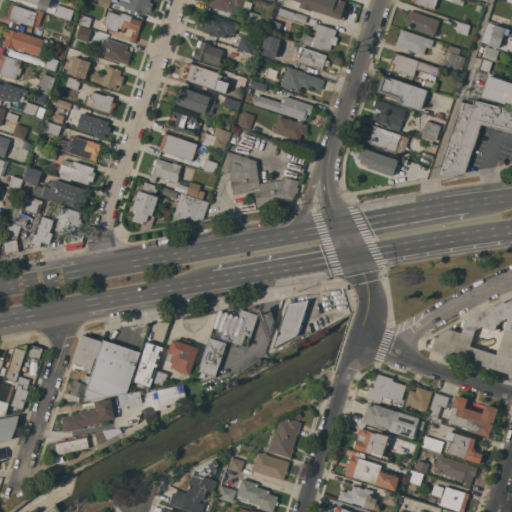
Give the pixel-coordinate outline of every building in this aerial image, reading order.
[(50,0),(46,11),(36,8),(37,6),(20,0),(50,0)] [(98,0),(110,0),(108,8),(97,5),(98,0)] [(149,0),(148,3),(152,4),(149,12),(145,11),(144,15),(122,8),(123,5),(118,3),(119,0),(149,0)] [(233,13),(225,11),(225,12),(210,7),(208,6),(209,0),(245,0),(245,1),(252,3),(249,10),(243,8),(242,10),(235,8),(233,13)] [(340,0),(345,2),(339,20),(311,10),(310,12),(298,7),(300,3),(291,0),(340,0)] [(436,0),(433,10),(414,4),(415,2),(410,1),(410,0),(436,0)] [(5,19),(10,4),(35,13),(36,10),(43,13),(38,28),(32,26),(32,27),(20,23),(19,25),(13,23),(13,22),(5,19)] [(73,10),(70,21),(53,16),(56,5),(73,10)] [(294,13),(307,17),(304,24),(297,21),(296,22),(295,22),(295,21),(294,20),(294,21),(291,20),(277,15),(279,8),(294,13)] [(262,16),(258,28),(245,23),(249,11),(262,16)] [(404,25),(405,24),(404,22),(405,18),(406,18),(409,11),(439,21),(434,35),(404,25)] [(107,12),(120,16),(121,13),(131,17),(131,18),(140,21),(141,20),(138,31),(134,43),(129,41),(130,36),(133,37),(135,31),(124,27),(123,31),(120,30),(120,29),(118,28),(116,32),(106,29),(107,26),(103,24),(107,12)] [(202,32),(200,31),(202,24),(201,24),(205,12),(213,15),(238,24),(234,35),(226,33),(224,38),(217,36),(217,37),(202,32)] [(81,15),(91,18),(88,28),(77,24),(81,15)] [(508,26),(497,22),(499,16),(510,20),(508,26)] [(486,45),(480,43),(487,20),(495,23),(494,25),(504,28),(504,27),(511,29),(511,54),(498,50),(494,61),(482,57),(486,45)] [(456,32),(459,22),(469,25),(466,35),(456,32)] [(336,30),(333,37),(337,38),(335,45),(331,44),(328,51),(322,48),(321,50),(302,43),(305,35),(313,38),(316,30),(311,29),(313,24),(315,25),(316,23),(336,30)] [(73,38),(77,25),(91,30),(87,42),(73,38)] [(43,40),(38,56),(13,48),(13,49),(3,46),(5,40),(4,40),(5,36),(3,36),(6,26),(7,27),(6,29),(17,32),(17,31),(43,40)] [(395,46),(401,29),(433,40),(430,49),(426,47),(423,56),(395,46)] [(240,37),(253,41),(250,53),(237,48),(240,37)] [(128,62),(127,65),(101,56),(102,52),(99,51),(103,39),(106,40),(107,39),(127,46),(133,48),(132,52),(133,52),(133,54),(131,54),(131,55),(130,54),(129,58),(130,59),(129,62),(128,62)] [(217,66),(208,63),(192,57),(192,56),(191,55),(193,51),(194,51),(197,40),(200,41),(210,44),(209,46),(222,50),(217,66)] [(265,42),(260,56),(257,55),(262,41),(265,42)] [(441,67),(446,53),(447,53),(449,46),(460,50),(458,56),(461,57),(461,56),(465,57),(459,73),(441,67)] [(326,56),(325,60),(329,61),(327,67),(323,66),(322,70),(291,60),(294,51),(300,53),(302,47),(326,56)] [(253,65),(249,64),(250,61),(241,59),(241,58),(240,57),(242,52),(243,52),(243,51),(253,55),(253,54),(256,55),(253,65)] [(439,68),(436,76),(415,70),(413,78),(406,75),(405,76),(399,74),(399,73),(391,71),(393,65),(390,63),(391,59),(393,60),(395,53),(439,68)] [(0,54),(20,61),(18,68),(21,69),(19,76),(16,75),(15,80),(0,75),(0,54)] [(73,56),(90,62),(87,70),(87,69),(86,72),(87,72),(85,79),(84,78),(84,79),(67,74),(73,56)] [(54,71),(43,68),(47,57),(58,60),(54,71)] [(477,69),(481,58),(492,62),(488,73),(477,69)] [(218,73),(218,74),(221,75),(221,76),(221,81),(228,83),(224,94),(206,88),(206,90),(202,89),(202,87),(185,81),(185,80),(182,79),(183,75),(186,76),(189,68),(186,67),(187,63),(218,73)] [(92,74),(101,77),(105,66),(121,71),(119,76),(123,77),(120,86),(116,85),(114,90),(89,81),(92,74)] [(284,72),(283,72),(284,68),(286,69),(286,66),(305,73),(305,74),(324,80),(321,91),(309,87),(308,89),(301,86),(298,93),(280,86),(284,72)] [(49,96),(37,92),(37,90),(36,90),(37,86),(39,86),(43,74),(55,78),(49,96)] [(232,86),(236,75),(247,79),(243,89),(232,86)] [(382,76),(427,90),(420,111),(401,105),(401,104),(395,102),(397,99),(377,92),(382,76)] [(481,96),(487,76),(511,84),(511,104),(505,102),(504,104),(481,96)] [(80,81),(77,90),(65,86),(68,77),(80,81)] [(425,79),(435,83),(433,90),(422,87),(425,79)] [(266,85),(264,92),(253,89),(252,92),(249,91),(253,80),(266,85)] [(0,84),(3,85),(4,82),(28,91),(26,96),(20,94),(20,95),(24,97),(22,102),(18,100),(10,102),(0,98),(0,84)] [(172,103),(178,86),(209,97),(209,99),(215,101),(211,115),(204,113),(204,114),(172,103)] [(106,97),(106,95),(113,97),(112,102),(116,103),(114,108),(113,107),(110,115),(108,114),(108,113),(91,108),(93,100),(89,99),(91,92),(106,97)] [(36,93),(47,96),(44,105),(33,102),(36,93)] [(253,105),(256,95),(280,103),(281,99),(284,99),(285,96),(312,106),(311,108),(312,109),(311,112),(310,113),(309,115),(307,114),(305,120),(302,119),(302,120),(253,105)] [(240,102),(237,110),(222,105),(224,97),(240,102)] [(71,104),(69,110),(51,104),(53,98),(71,104)] [(372,120),(373,114),(378,116),(380,110),(373,108),(373,106),(372,105),(373,102),(375,101),(375,99),(406,109),(400,127),(390,124),(390,126),(372,120)] [(460,102),(471,105),(473,100),(511,110),(511,132),(480,124),(464,172),(438,177),(436,175),(460,102)] [(45,109),(41,119),(22,112),(26,102),(45,109)] [(166,127),(168,121),(174,123),(176,117),(175,118),(171,117),(172,116),(171,115),(173,107),(201,116),(199,122),(201,124),(199,126),(198,130),(195,137),(166,127)] [(238,126),(243,111),(254,115),(249,130),(238,126)] [(18,116),(15,123),(5,119),(7,112),(18,116)] [(50,119),(52,112),(63,116),(61,123),(50,119)] [(81,113),(108,122),(107,126),(110,127),(108,134),(105,133),(103,139),(97,136),(76,129),(81,113)] [(278,116),(287,119),(288,118),(290,119),(290,120),(307,126),(306,128),(307,128),(305,135),(301,134),(298,141),(273,132),(278,116)] [(420,138),(426,121),(440,126),(435,142),(433,141),(432,142),(420,138)] [(46,133),(44,128),(46,122),(61,127),(57,137),(46,133)] [(12,135),(11,135),(15,124),(28,128),(24,140),(23,139),(23,140),(12,136),(12,135)] [(402,156),(394,153),(363,142),(365,137),(364,137),(365,134),(366,135),(367,132),(366,132),(367,128),(368,128),(369,124),(408,138),(402,156)] [(213,136),(216,128),(231,133),(228,141),(227,141),(223,152),(211,148),(211,147),(201,144),(204,133),(213,136)] [(158,151),(164,134),(197,145),(191,162),(158,151)] [(8,140),(0,136),(0,157),(2,158),(8,140)] [(23,140),(19,150),(8,146),(8,145),(7,145),(10,136),(12,136),(23,140)] [(87,141),(87,140),(100,145),(95,162),(46,145),(48,139),(58,143),(58,142),(62,140),(68,142),(70,137),(72,138),(73,136),(87,141)] [(57,152),(53,162),(38,156),(39,154),(33,151),(35,144),(57,152)] [(397,161),(392,177),(367,168),(367,166),(359,163),(360,160),(357,159),(360,150),(363,151),(364,149),(397,161)] [(227,151),(255,161),(259,184),(283,180),(284,177),(298,181),(296,188),(298,188),(296,195),(294,194),(292,200),(264,205),(265,207),(256,208),(253,192),(232,195),(231,189),(230,189),(229,184),(230,184),(229,178),(228,173),(225,174),(223,174),(223,175),(220,174),(221,173),(220,172),(227,151)] [(156,160),(156,159),(171,164),(172,163),(181,166),(178,174),(179,175),(176,183),(156,176),(154,183),(149,181),(151,174),(150,174),(152,166),(153,167),(154,166),(153,166),(152,164),(153,160),(155,159),(156,160)] [(217,163),(214,173),(203,170),(206,159),(217,163)] [(72,163),(73,162),(93,168),(91,172),(94,173),(92,182),(89,181),(88,185),(70,179),(70,181),(60,178),(59,177),(60,173),(58,173),(62,160),(72,163)] [(41,172),(37,185),(23,181),(27,167),(41,172)] [(21,180),(18,190),(9,187),(7,186),(10,176),(21,180)] [(86,191),(85,195),(87,196),(83,205),(81,205),(80,209),(41,196),(29,193),(31,185),(43,187),(44,186),(49,188),(53,179),(86,191)] [(137,191),(141,192),(144,182),(155,186),(154,189),(156,190),(154,196),(157,197),(151,216),(147,215),(145,223),(146,223),(144,229),(140,228),(141,224),(131,221),(134,214),(132,213),(133,210),(131,209),(137,191)] [(189,182),(200,185),(198,190),(204,192),(202,199),(185,194),(189,182)] [(173,189),(175,184),(187,187),(185,193),(173,189)] [(175,192),(173,198),(166,195),(168,189),(175,192)] [(19,191),(27,194),(20,213),(28,216),(24,227),(15,223),(15,222),(10,220),(19,191)] [(175,207),(174,207),(175,202),(177,202),(180,194),(181,195),(181,193),(208,202),(202,219),(170,225),(175,207)] [(28,196),(42,201),(37,216),(23,211),(28,196)] [(60,206),(80,213),(79,218),(81,219),(81,240),(64,243),(62,232),(56,230),(60,218),(56,217),(60,206)] [(53,220),(49,233),(52,234),(48,244),(41,241),(39,246),(38,247),(37,248),(31,245),(34,234),(35,235),(41,217),(53,220)] [(20,226),(16,238),(10,235),(9,238),(5,236),(9,222),(20,226)] [(16,240),(18,252),(18,253),(4,255),(3,255),(2,243),(16,240)] [(511,374),(430,349),(434,337),(437,338),(438,335),(449,329),(460,333),(464,321),(493,306),(503,302),(504,303),(511,299),(511,374)] [(272,348),(286,304),(308,300),(296,336),(272,348)] [(225,343),(222,351),(224,352),(223,354),(221,354),(214,377),(197,371),(208,337),(212,327),(212,326),(217,311),(220,311),(221,311),(221,312),(223,313),(223,312),(226,313),(226,314),(228,315),(229,313),(232,314),(231,316),(233,316),(234,315),(237,316),(237,318),(239,318),(237,317),(240,309),(257,314),(249,336),(244,334),(241,345),(219,338),(218,341),(225,343)] [(100,341),(90,371),(82,369),(83,368),(72,364),(73,363),(72,363),(81,335),(84,336),(100,341)] [(181,342),(182,339),(190,341),(189,345),(198,348),(189,376),(177,372),(177,371),(169,368),(171,363),(169,362),(169,361),(165,360),(167,353),(171,339),(181,342)] [(138,352),(125,393),(82,401),(82,398),(90,377),(102,340),(138,352)] [(151,382),(149,388),(143,386),(143,388),(141,388),(140,389),(133,386),(134,383),(132,382),(146,342),(162,348),(155,369),(151,382)] [(24,356),(26,356),(30,345),(42,349),(38,361),(20,369),(24,356)] [(0,401),(5,403),(11,384),(6,382),(4,378),(13,349),(27,346),(23,355),(24,356),(20,369),(19,369),(17,376),(18,376),(14,388),(13,388),(4,416),(0,416),(0,401)] [(168,373),(166,377),(165,377),(162,386),(151,382),(155,369),(168,373)] [(377,374),(392,379),(392,382),(405,386),(400,401),(382,396),(380,402),(377,401),(377,402),(365,398),(368,387),(372,388),(377,374)] [(82,398),(80,398),(78,403),(68,399),(70,394),(69,394),(70,390),(68,389),(69,383),(73,384),(74,381),(80,383),(82,375),(90,377),(82,398)] [(18,376),(29,380),(26,390),(27,391),(25,398),(27,399),(26,403),(24,402),(22,409),(10,406),(15,388),(14,388),(18,376)] [(180,385),(183,398),(182,398),(183,401),(164,405),(165,408),(153,411),(152,407),(141,410),(147,393),(148,393),(148,392),(180,385)] [(415,392),(416,387),(432,392),(425,412),(411,407),(410,410),(404,407),(409,390),(415,392)] [(119,408),(117,396),(143,391),(143,394),(140,395),(142,404),(119,408)] [(448,398),(445,408),(441,406),(436,418),(441,420),(440,424),(427,419),(435,393),(448,398)] [(488,437),(475,433),(476,432),(447,423),(452,408),(450,408),(454,395),(467,399),(464,408),(481,414),(484,405),(497,409),(497,410),(488,437)] [(60,417),(78,414),(78,412),(94,409),(93,402),(95,402),(95,401),(110,398),(114,418),(100,421),(101,423),(83,426),(83,429),(63,433),(60,417)] [(389,432),(390,429),(377,425),(376,427),(361,423),(367,405),(372,407),(373,404),(420,419),(414,439),(412,438),(412,439),(389,432)] [(295,420),(293,415),(299,412),(302,417),(295,420)] [(0,418),(18,415),(15,428),(10,440),(0,441),(0,418)] [(274,430),(276,431),(278,423),(282,421),(283,421),(285,420),(288,421),(288,419),(301,423),(297,435),(296,435),(292,449),(289,458),(267,451),(274,430)] [(119,429),(123,435),(108,443),(107,440),(97,445),(94,434),(119,429)] [(353,449),(353,447),(352,447),(354,441),(355,441),(358,433),(357,433),(359,429),(375,434),(375,433),(388,437),(386,441),(388,441),(384,456),(387,457),(386,459),(353,449)] [(463,459),(464,458),(445,453),(449,442),(451,442),(454,433),(468,438),(469,437),(475,439),(472,447),(474,449),(474,450),(474,452),(482,454),(479,464),(463,459)] [(86,436),(88,448),(56,455),(53,442),(86,436)] [(424,436),(443,442),(440,453),(421,447),(424,436)] [(346,477),(346,476),(342,475),(345,468),(347,468),(352,451),(365,456),(363,460),(367,461),(368,459),(371,460),(370,462),(381,466),(379,471),(398,478),(394,491),(356,479),(356,480),(346,477)] [(256,452),(262,454),(262,452),(266,454),(265,455),(289,462),(286,471),(287,472),(286,475),(284,474),(282,481),(250,471),(256,452)] [(459,485),(463,486),(465,481),(458,479),(457,480),(455,479),(440,474),(442,469),(441,468),(439,474),(433,472),(434,467),(435,467),(438,455),(477,468),(474,476),(473,476),(469,488),(470,488),(470,489),(459,486),(459,485)] [(231,457),(243,461),(240,473),(227,469),(231,457)] [(428,464),(426,474),(415,470),(417,461),(428,464)] [(423,474),(417,495),(406,492),(412,471),(423,474)] [(216,482),(212,493),(205,490),(204,494),(205,494),(203,500),(199,501),(198,503),(204,504),(201,511),(190,511),(168,505),(172,493),(175,494),(176,490),(185,493),(192,474),(216,482)] [(254,483),(254,484),(257,485),(257,487),(254,486),(266,490),(269,491),(268,493),(265,493),(277,497),(276,502),(278,502),(277,506),(274,505),(272,511),(268,511),(259,509),(260,506),(247,502),(248,499),(236,495),(241,479),(254,483)] [(235,490),(232,503),(217,498),(216,498),(220,486),(221,486),(235,490)] [(337,500),(340,490),(346,492),(347,490),(351,491),(352,486),(364,490),(364,488),(373,491),(371,498),(376,499),(375,502),(379,510),(378,511),(373,510),(366,508),(366,509),(360,507),(361,506),(352,503),(352,504),(337,500)] [(470,489),(468,496),(469,496),(469,498),(468,498),(467,500),(466,500),(465,505),(464,508),(465,508),(464,511),(463,511),(458,511),(453,510),(453,511),(451,511),(451,510),(449,509),(449,510),(447,509),(448,508),(446,508),(446,510),(442,508),(443,507),(439,506),(440,501),(438,501),(439,499),(440,499),(441,498),(440,498),(441,493),(442,493),(444,487),(454,490),(455,488),(457,488),(456,490),(458,491),(459,486),(470,489)] [(385,491),(398,495),(394,507),(382,502),(385,491)]
